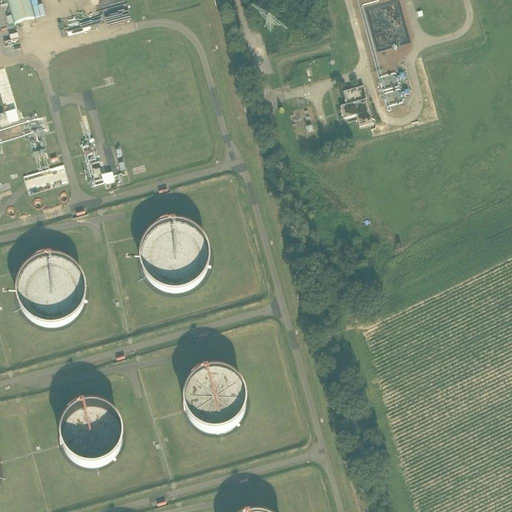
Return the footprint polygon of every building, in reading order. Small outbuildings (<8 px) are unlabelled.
[(29,0),(7,0),(14,25),(35,19),(29,0)] [(363,88),(343,94),(347,107),(340,109),(343,121),(356,118),(359,130),(372,126),(366,101),(365,102),(364,98),(366,97),(363,88)] [(9,123),(19,121),(17,111),(7,114),(9,123)] [(145,245),(143,249),(141,255),(141,259),(141,264),(142,270),(145,277),(148,282),(152,286),(157,290),(163,293),(169,294),(175,295),(181,294),(186,293),(192,290),(197,287),(201,283),(204,279),(206,274),(208,269),(209,264),(209,259),(209,255),(207,250),(205,244),(201,239),(196,234),(190,230),(184,228),(179,227),(172,226),(165,227),(158,230),(152,235),(147,240),(145,245)] [(49,261),(45,261),(39,262),(34,264),(29,268),(26,272),(23,276),(20,281),(18,287),(17,293),(17,299),(19,305),(21,310),(24,316),(28,320),(35,325),(41,328),(48,329),(55,329),(61,327),(68,325),(73,321),(78,317),(82,311),(84,304),(86,298),(85,290),(84,284),(81,277),(75,271),(70,266),(64,263),(56,261),(49,261)] [(203,377),(198,379),(192,385),(188,392),(186,399),(185,405),(186,413),(189,420),(195,428),(202,432),(209,435),(219,435),(229,432),(236,427),(242,419),(245,411),(246,402),(244,393),(240,386),(232,379),(222,375),(211,374),(203,377)] [(80,411),(74,414),(68,419),(64,426),(62,433),(61,440),(62,448),(66,455),(71,462),(78,466),(86,469),(96,469),(105,466),(113,461),(118,453),(121,445),(122,436),(120,428),(116,421),(108,413),(98,409),(88,408),(80,411)]
